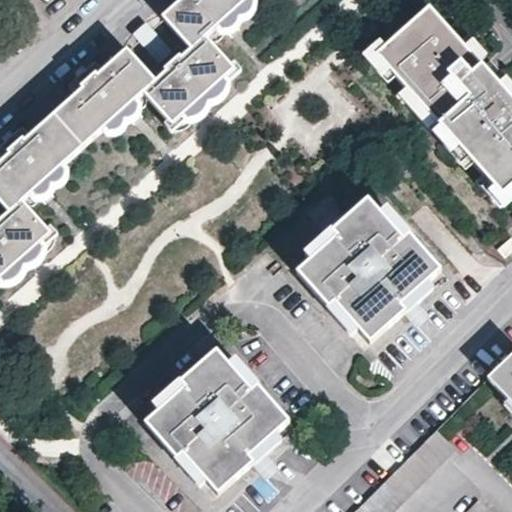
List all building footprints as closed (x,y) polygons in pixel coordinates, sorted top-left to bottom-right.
[(183,0),(168,12),(161,18),(190,51),(184,55),(175,45),(152,66),(161,77),(154,82),(126,50),(120,56),(102,72),(92,59),(78,71),(66,82),(77,94),(32,135),(21,123),(6,136),(0,141),(0,155),(4,159),(0,163),(0,202),(8,212),(9,213),(6,217),(0,210),(0,278),(50,235),(21,202),(142,95),(169,126),(232,70),(203,38),(246,0),(183,0)] [(511,88),(433,0),(429,0),(361,59),(506,217),(511,212),(511,88)] [(126,50),(161,18),(168,12),(159,2),(135,24),(111,46),(120,56),(126,50)] [(480,244),(502,225),(451,166),(430,184),(480,244)] [(402,307),(428,284),(441,272),(409,235),(402,241),(380,214),(368,200),(332,231),(337,237),(311,260),(297,273),(328,308),(334,303),(359,332),(370,344),(406,312),(402,307)] [(402,241),(409,235),(386,208),(380,214),(402,241)] [(337,237),(332,231),(307,253),(311,260),(337,237)] [(402,307),(406,312),(432,289),(428,284),(402,307)] [(334,303),(328,308),(353,336),(359,332),(334,303)] [(250,459),(276,436),(291,424),(259,387),(252,393),(228,365),(217,352),(182,383),(188,389),(161,412),(148,424),(178,460),(185,455),(207,481),(220,495),(255,465),(250,459)] [(511,353),(486,379),(511,405),(511,353)] [(252,393),(259,387),(235,359),(228,365),(252,393)] [(188,389),(182,383),(155,406),(161,412),(188,389)] [(435,430),(352,511),(392,511),(456,450),(435,430)] [(250,459),(255,465),(282,442),(276,436),(250,459)] [(185,455),(178,460),(200,487),(207,481),(185,455)] [(490,511),(479,501),(467,511),(490,511)]
